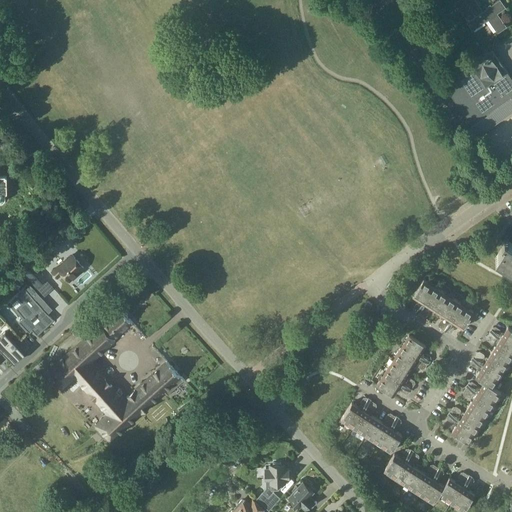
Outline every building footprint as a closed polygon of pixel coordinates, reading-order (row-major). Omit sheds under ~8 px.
[(457,0),(453,3),(458,9),(460,8),(468,20),(466,22),(472,30),(488,19),(497,32),(506,26),(504,23),(505,22),(504,20),(503,21),(497,13),(505,7),(500,0),(497,0),(491,5),(490,3),(486,6),(487,7),(483,10),(475,0),(457,0)] [(419,23),(408,30),(415,41),(426,34),(419,23)] [(409,36),(401,40),(405,46),(407,45),(412,42),(409,36)] [(412,42),(407,45),(415,60),(421,56),(413,42),(412,42)] [(511,78),(492,50),(457,74),(459,78),(446,87),(479,134),(511,111),(511,78)] [(511,243),(505,239),(503,241),(501,240),(497,245),(502,248),(495,258),(511,269),(511,243)] [(38,269),(49,259),(43,253),(33,263),(38,269)] [(58,266),(52,271),(57,277),(62,272),(70,280),(84,267),(72,255),(59,267),(58,266)] [(424,277),(414,294),(422,299),(420,302),(420,301),(419,302),(417,302),(414,307),(415,309),(417,311),(422,303),(424,305),(419,312),(425,316),(427,315),(430,311),(430,308),(429,307),(431,305),(447,315),(445,318),(444,317),(442,318),(439,323),(439,325),(445,329),(450,322),(452,323),(447,330),(450,332),(452,331),(455,326),(454,324),(455,324),(454,323),(455,321),(464,326),(474,310),(424,277)] [(24,301),(16,308),(24,316),(19,320),(30,332),(33,329),(37,334),(45,328),(44,327),(50,322),(42,313),(46,310),(36,300),(41,295),(31,284),(26,289),(26,288),(18,295),(24,301)] [(100,324),(48,371),(63,387),(75,376),(89,392),(93,397),(109,382),(91,362),(115,340),(113,338),(132,322),(119,306),(112,313),(114,315),(102,326),(100,324)] [(478,351),(474,357),(482,361),(480,363),(473,358),(472,361),(472,363),(477,366),(479,366),(480,365),(482,367),(477,375),(485,380),(480,388),(477,386),(478,385),(477,383),(472,380),(470,381),(469,383),(476,388),(475,390),(467,385),(464,391),(464,393),(469,396),(471,396),(472,395),(474,397),(464,413),(461,411),(462,410),(461,408),(457,405),(454,405),(450,411),(458,416),(456,418),(449,413),(448,416),(448,418),(453,421),(455,420),(455,421),(456,420),(458,421),(453,430),(470,440),(502,390),(494,385),(511,356),(511,326),(509,325),(504,333),(501,332),(502,331),(501,331),(501,328),(496,325),(494,326),(492,328),(500,333),(498,335),(491,330),(487,336),(488,338),(493,341),(495,341),(496,340),(498,342),(488,358),(485,356),(486,355),(485,353),(480,350),(478,351)] [(5,330),(0,334),(0,359),(2,361),(9,355),(14,361),(25,352),(5,330)] [(410,332),(378,382),(394,393),(400,385),(402,386),(402,387),(402,390),(407,393),(409,392),(411,390),(404,385),(405,383),(412,388),(416,382),(416,379),(411,376),(409,377),(408,377),(408,378),(405,376),(416,360),(418,362),(418,363),(418,365),(423,368),(425,367),(429,361),(422,357),(423,355),(430,360),(432,357),(431,355),(427,352),(425,352),(424,352),(424,353),(421,351),(427,343),(410,332)] [(109,382),(93,397),(98,401),(108,414),(97,424),(111,441),(166,391),(168,394),(184,379),(167,361),(124,399),(109,382)] [(352,401),(341,418),(391,450),(402,433),(394,428),(395,426),(396,426),(399,425),(402,421),(401,418),(399,417),(394,424),(392,423),(397,416),(391,412),(388,412),(385,417),(386,419),(387,420),(385,422),(369,412),(371,410),(372,410),(374,409),(377,405),(376,403),(370,399),(366,406),(364,405),(368,397),(366,396),(364,396),(361,401),(361,403),(362,404),(360,406),(352,401)] [(187,404),(179,410),(182,413),(190,407),(187,404)] [(472,475),(467,483),(465,482),(470,474),(464,470),(462,471),(459,476),(459,478),(460,479),(458,481),(450,476),(445,484),(437,479),(438,477),(439,477),(442,476),(445,472),(444,470),(438,466),(434,473),(432,472),(436,464),(434,463),(432,463),(429,468),(429,470),(429,471),(430,471),(428,474),(412,463),(414,461),(415,461),(417,461),(420,456),(419,454),(413,450),(409,457),(407,456),(412,449),(409,447),(407,447),(404,452),(404,454),(404,455),(405,455),(403,458),(395,452),(384,469),(434,501),(440,493),(465,509),(475,492),(467,487),(469,484),(469,485),(470,484),(472,484),(475,479),(474,477),(472,475)] [(269,480),(269,484),(271,484),(272,490),(274,490),(278,490),(285,483),(284,478),(289,478),(289,476),(289,470),(289,468),(284,468),(284,464),(281,464),(281,462),(273,462),(273,464),(270,464),(271,469),(265,469),(266,478),(266,480),(269,480)] [(303,481),(298,486),(297,485),(292,489),(294,491),(289,496),(299,506),(301,504),(306,508),(313,500),(308,496),(314,490),(308,485),(310,484),(306,479),(304,481),(303,481)] [(264,493),(263,492),(258,498),(259,499),(270,509),(280,497),(274,491),(268,497),(264,493)] [(238,504),(236,507),(241,511),(261,511),(245,498),(243,499),(242,499),(238,504)]
